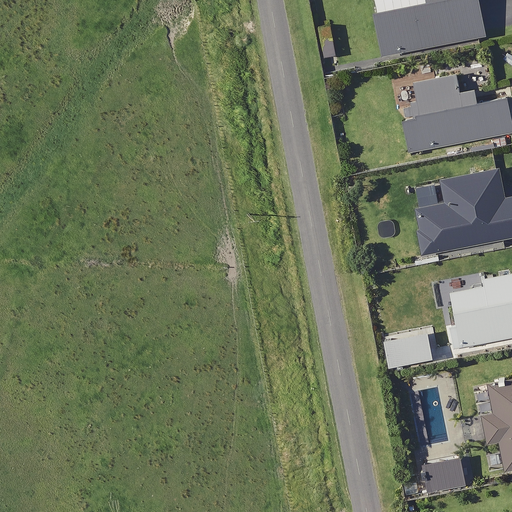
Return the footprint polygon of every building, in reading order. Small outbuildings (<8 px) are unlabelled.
[(373,0),(384,53),(485,33),(478,0),(373,0)] [(337,53),(330,23),(318,26),(325,55),(337,53)] [(461,104),(454,72),(416,80),(423,114),(404,117),(410,150),(511,129),(505,95),(461,104)] [(511,195),(503,198),(497,169),(443,180),(447,202),(416,209),(425,252),(511,233),(511,195)] [(511,269),(477,276),(478,283),(450,288),(456,320),(451,321),(455,344),(511,333),(511,269)] [(511,379),(473,387),(477,413),(457,417),(461,439),(481,435),(488,471),(506,468),(511,466),(511,379)]
